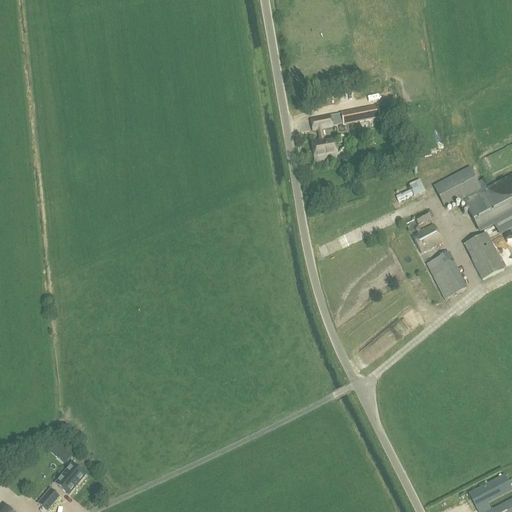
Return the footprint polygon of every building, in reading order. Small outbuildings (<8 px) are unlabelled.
[(341,114),(343,125),(343,126),(393,116),(391,104),(341,114)] [(332,127),(333,127),(331,116),(330,116),(311,120),(313,131),(318,130),(320,140),(311,142),(315,161),(337,157),(333,137),(323,139),(321,129),(332,127)] [(481,190),(469,167),(433,186),(445,209),(481,190)] [(511,175),(463,202),(478,231),(479,234),(494,226),(499,235),(511,228),(511,175)] [(419,180),(414,183),(409,185),(415,197),(419,194),(425,192),(419,180)] [(431,220),(427,212),(414,219),(418,226),(431,220)] [(433,226),(412,237),(421,255),(443,243),(433,226)] [(464,245),(482,281),(503,270),(485,234),(464,245)] [(427,265),(445,300),(466,290),(448,254),(427,265)] [(52,453),(65,464),(72,455),(59,444),(52,453)] [(55,484),(68,495),(85,476),(72,465),(55,484)] [(511,491),(511,489),(504,475),(468,494),(477,510),(511,491)] [(58,498),(50,490),(38,504),(47,511),(58,498)] [(511,511),(511,499),(487,511),(511,511)]
